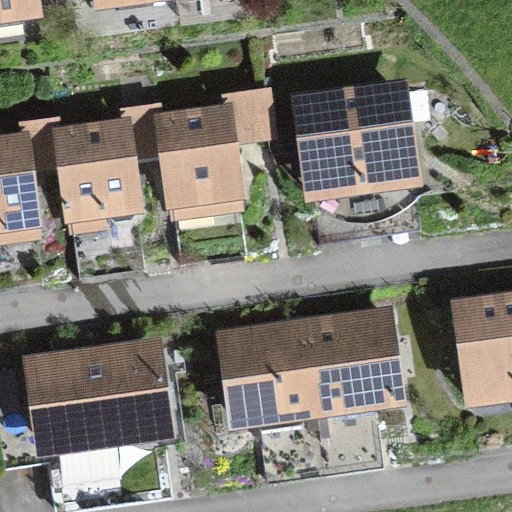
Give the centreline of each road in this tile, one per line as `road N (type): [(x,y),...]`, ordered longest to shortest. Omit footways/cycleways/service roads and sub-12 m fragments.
road 1 (residential): [(0,328),(501,265)]
road 2 (residential): [(306,511),(511,486)]
